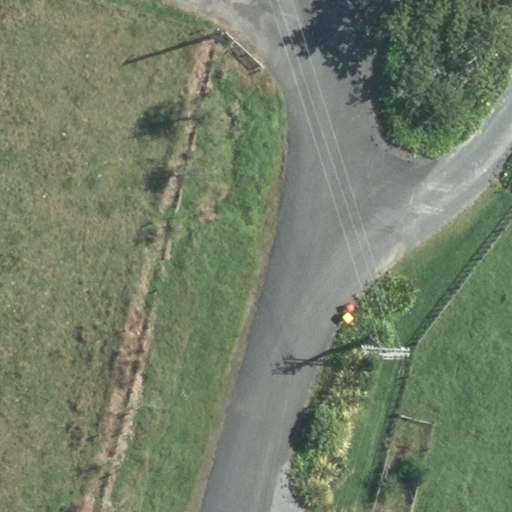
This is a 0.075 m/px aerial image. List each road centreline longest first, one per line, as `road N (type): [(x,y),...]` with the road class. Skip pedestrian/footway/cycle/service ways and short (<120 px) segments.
road 1 (unclassified): [(511,4),(305,269)]
road 2 (unclassified): [(305,269),(303,41),(311,0)]
road 3 (unclassified): [(305,269),(236,511)]
